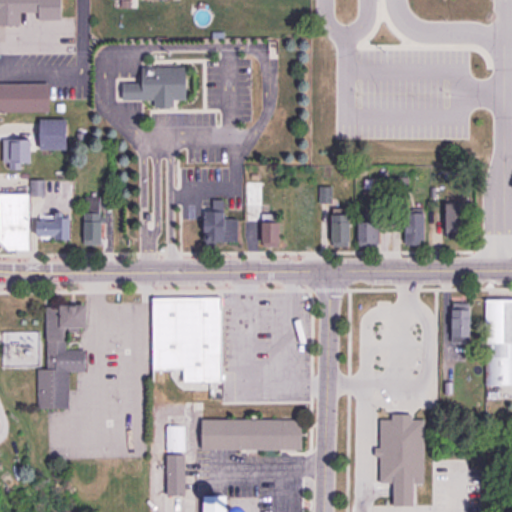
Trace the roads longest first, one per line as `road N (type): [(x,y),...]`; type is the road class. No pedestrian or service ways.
road 1 (tertiary): [(0,274),(511,269)]
road 2 (residential): [(505,30),(409,24),(391,13),(391,0),(505,3),(505,269)]
road 3 (residential): [(330,273),(322,511)]
